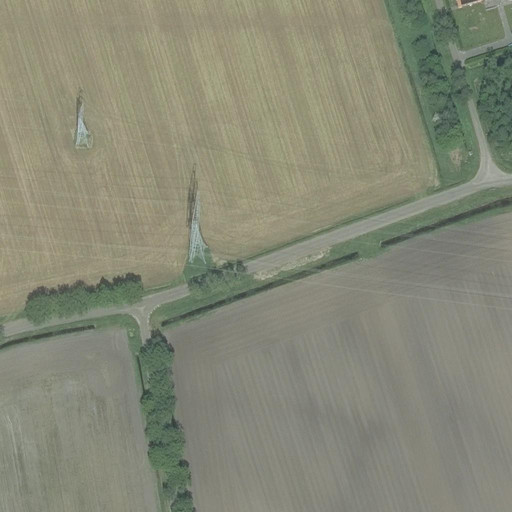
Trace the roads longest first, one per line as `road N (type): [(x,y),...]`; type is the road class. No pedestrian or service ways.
road 1 (residential): [(146,303),(491,182)]
road 2 (residential): [(180,511),(146,303)]
road 3 (unclassified): [(491,182),(438,0)]
road 4 (residential): [(146,303),(0,335)]
